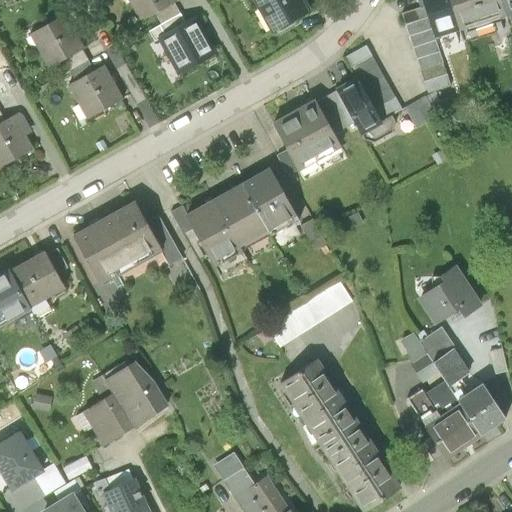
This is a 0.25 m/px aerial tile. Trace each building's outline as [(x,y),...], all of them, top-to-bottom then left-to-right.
[(173,0),(130,0),(141,20),(155,13),(175,2),(173,0)] [(310,10),(304,0),(255,0),(272,30),(310,10)] [(450,0),(422,0),(425,6),(434,34),(459,26),(450,0)] [(450,0),(459,26),(505,11),(501,0),(450,0)] [(511,0),(501,0),(505,11),(511,8),(511,0)] [(187,25),(175,2),(155,13),(168,35),(187,25)] [(450,85),(434,34),(425,6),(402,14),(427,93),(450,85)] [(65,17),(32,35),(49,67),(63,59),(83,49),(65,17)] [(168,35),(163,38),(181,72),(215,54),(197,20),(187,25),(168,35)] [(95,72),(83,49),(63,59),(76,82),(95,72)] [(350,68),(356,80),(379,121),(400,109),(372,56),(350,68)] [(76,82),(71,85),(89,119),(123,101),(105,67),(95,72),(76,82)] [(356,80),(336,90),(360,135),(380,124),(379,121),(356,80)] [(425,97),(405,108),(417,129),(437,118),(425,97)] [(313,102),(272,124),(287,150),(297,169),(337,146),(313,102)] [(0,167),(34,149),(26,135),(32,132),(24,118),(19,115),(5,122),(0,124),(0,167)] [(460,144),(455,133),(443,139),(449,149),(460,144)] [(287,174),(297,169),(287,150),(277,155),(287,174)] [(271,170),(243,185),(268,228),(271,234),(299,219),(271,170)] [(239,244),(268,228),(243,185),(215,201),(239,244)] [(242,249),(239,244),(215,201),(187,217),(194,228),(214,265),(242,249)] [(134,203),(104,220),(132,269),(162,252),(145,222),(134,203)] [(171,212),(183,234),(194,228),(187,217),(182,206),(171,212)] [(363,223),(358,213),(337,223),(342,233),(363,223)] [(158,215),(145,222),(162,252),(170,266),(182,259),(158,215)] [(301,225),(314,250),(326,243),(312,219),(301,225)] [(101,286),(132,269),(104,220),(74,238),(101,286)] [(57,248),(46,254),(57,273),(68,267),(57,248)] [(44,251),(10,271),(29,306),(64,287),(57,273),(46,254),(44,251)] [(447,281),(421,299),(436,323),(461,306),(467,315),(483,305),(458,266),(443,276),(447,281)] [(0,322),(29,306),(10,271),(0,275),(0,322)] [(267,327),(280,347),(352,302),(339,282),(267,327)] [(421,341),(429,353),(435,363),(455,348),(457,346),(443,327),(421,341)] [(402,339),(414,362),(429,353),(421,341),(415,333),(402,339)] [(472,373),(455,348),(435,363),(440,370),(446,380),(450,386),(472,373)] [(509,371),(503,349),(490,352),(496,374),(509,371)] [(418,373),(435,363),(429,353),(414,362),(412,364),(418,373)] [(283,381),(324,445),(359,422),(318,359),(283,381)] [(107,380),(115,394),(134,426),(169,406),(154,381),(136,363),(107,380)] [(424,381),(440,370),(435,363),(418,373),(424,381)] [(426,393),(442,416),(462,403),(460,401),(450,386),(446,380),(426,393)] [(460,401),(462,403),(483,434),(508,417),(485,384),(460,401)] [(104,444),(134,426),(115,394),(85,412),(104,444)] [(52,398),(37,395),(34,407),(49,410),(52,398)] [(448,458),(483,434),(462,403),(442,416),(427,427),(433,435),(445,453),(448,458)] [(400,486),(359,422),(324,445),(365,508),(400,486)] [(42,470),(20,433),(0,445),(0,467),(12,488),(33,475),(42,470)] [(435,460),(445,453),(433,435),(422,442),(435,460)] [(248,511),(269,511),(252,486),(256,483),(235,452),(217,465),(248,511)] [(90,468),(85,457),(64,468),(68,479),(90,468)] [(42,470),(33,475),(45,495),(65,483),(53,463),(42,470)] [(100,496),(105,493),(133,480),(128,469),(94,482),(100,496)] [(268,475),(256,483),(252,486),(269,511),(287,511),(291,509),(268,475)] [(61,503),(72,496),(81,491),(74,480),(54,492),(61,503)] [(105,493),(113,511),(124,511),(144,503),(133,480),(105,493)] [(81,511),(72,496),(61,503),(46,511),(81,511)] [(148,511),(144,503),(124,511),(148,511)]
